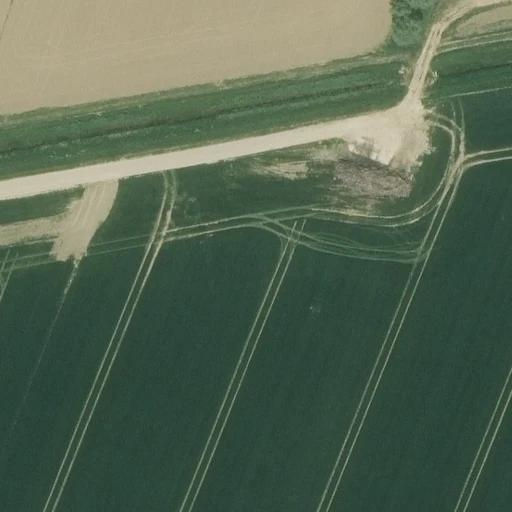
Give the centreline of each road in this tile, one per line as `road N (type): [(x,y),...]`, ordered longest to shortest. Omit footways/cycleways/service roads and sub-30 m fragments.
road 1 (track): [(0,192),(405,122),(408,103)]
road 2 (track): [(408,103),(441,21),(478,0)]
